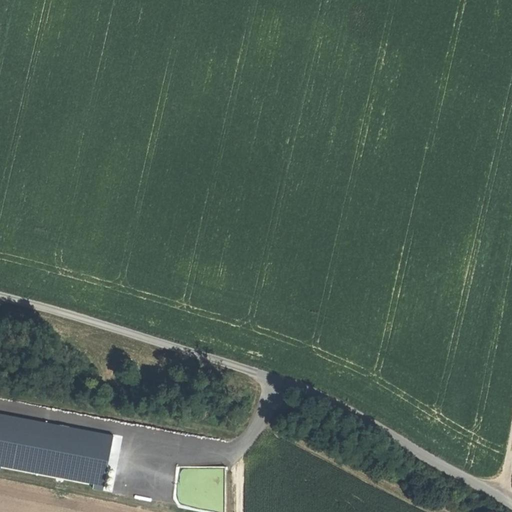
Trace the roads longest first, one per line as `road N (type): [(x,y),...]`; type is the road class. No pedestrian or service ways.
road 1 (track): [(0,301),(316,393),(511,503)]
road 2 (track): [(281,382),(240,451),(238,511)]
